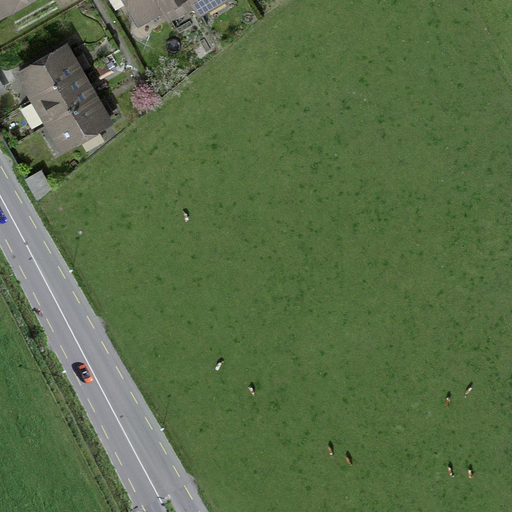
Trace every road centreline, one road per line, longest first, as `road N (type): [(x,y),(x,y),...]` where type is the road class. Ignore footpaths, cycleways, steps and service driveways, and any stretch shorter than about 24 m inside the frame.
road 1 (track): [(0,292),(113,511)]
road 2 (primary): [(186,511),(61,309)]
road 3 (primary): [(61,309),(152,511)]
road 4 (primary): [(0,197),(61,309)]
